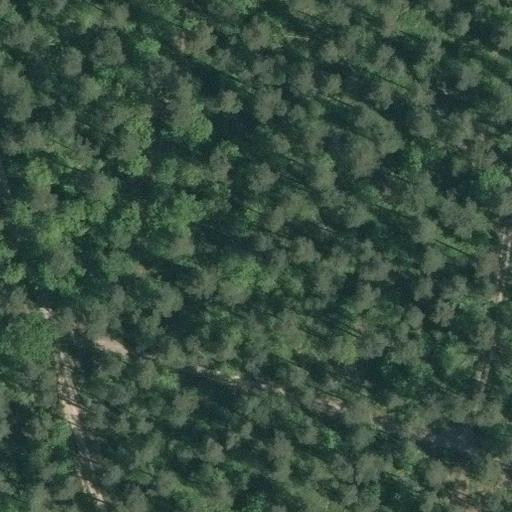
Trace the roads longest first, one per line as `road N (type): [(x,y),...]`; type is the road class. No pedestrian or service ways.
road 1 (track): [(49,326),(511,459)]
road 2 (track): [(109,511),(49,326)]
road 3 (track): [(49,326),(0,166)]
